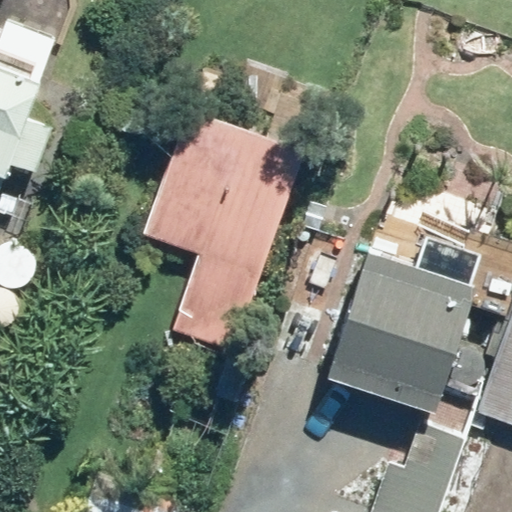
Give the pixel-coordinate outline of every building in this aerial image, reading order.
[(0,43),(0,46),(48,65),(58,40),(9,20),(0,43)] [(56,126),(29,116),(44,77),(0,60),(0,196),(1,197),(14,161),(41,170),(56,126)] [(197,101),(147,229),(204,252),(175,327),(238,351),(317,148),(197,101)] [(0,313),(10,318),(26,286),(44,250),(5,230),(0,240),(0,313)] [(486,287),(476,284),(486,255),(432,235),(421,265),(373,247),(329,369),(443,410),(486,287)] [(511,335),(486,410),(511,419),(511,335)] [(243,366),(208,353),(200,375),(236,388),(243,366)] [(375,511),(378,511),(443,511),(468,436),(421,420),(406,466),(392,461),(375,511)] [(101,467),(83,511),(176,511),(179,503),(143,491),(145,483),(101,467)]
